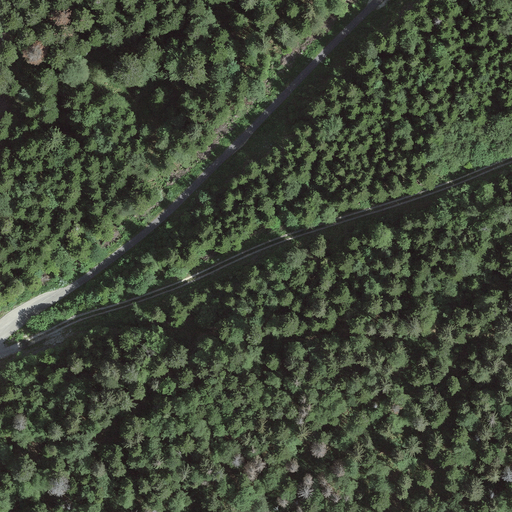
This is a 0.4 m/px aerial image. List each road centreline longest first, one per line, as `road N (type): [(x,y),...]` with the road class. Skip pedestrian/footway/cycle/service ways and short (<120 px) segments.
road 1 (track): [(0,354),(312,227),(511,159)]
road 2 (unclassified): [(381,0),(170,212),(0,337)]
